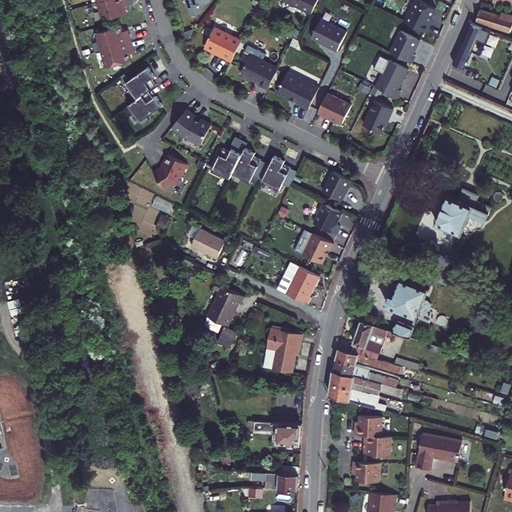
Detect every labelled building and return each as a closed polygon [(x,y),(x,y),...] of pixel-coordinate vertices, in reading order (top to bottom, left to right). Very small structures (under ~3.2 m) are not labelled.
[(94,0),(99,16),(122,9),(120,2),(119,0),(94,0)] [(183,0),(186,11),(197,8),(195,1),(197,0),(183,0)] [(288,0),(308,10),(313,0),(288,0)] [(409,0),(401,17),(423,28),(427,20),(425,19),(432,4),(424,0),(409,0)] [(478,5),(474,16),(509,28),(511,17),(511,12),(499,8),(498,12),(478,5)] [(344,28),(319,15),(309,34),(335,47),(344,28)] [(469,17),(450,58),(462,63),(476,32),(489,38),(493,28),(473,19),(469,17)] [(118,27),(116,21),(92,28),(103,63),(127,56),(125,49),(124,46),(130,44),(126,29),(120,31),(118,27)] [(228,58),(239,36),(210,22),(200,43),(218,51),(217,53),(228,58)] [(397,26),(386,48),(408,59),(412,52),(409,50),(416,36),(397,26)] [(265,86),(275,65),(248,51),(238,70),(255,79),(255,80),(255,81),(265,86)] [(380,70),(373,84),(395,95),(398,88),(396,86),(406,66),(378,52),(371,65),(380,70)] [(120,69),(117,72),(127,86),(125,87),(131,96),(144,87),(153,81),(148,74),(151,72),(144,62),(125,76),(120,69)] [(305,106),(316,84),(285,68),(274,90),(286,96),(287,94),(294,98),(293,100),(305,106)] [(359,77),(354,87),(366,93),(371,83),(359,77)] [(131,96),(123,102),(129,111),(131,109),(139,120),(145,116),(142,113),(159,101),(152,92),(149,94),(144,87),(131,96)] [(343,122),(352,104),(329,92),(319,110),(343,122)] [(390,106),(372,97),(359,121),(378,130),(390,106)] [(183,105),(169,122),(181,132),(198,140),(208,121),(197,115),(196,117),(192,115),(193,113),(183,105)] [(25,156),(39,153),(33,131),(20,134),(25,156)] [(237,142),(241,144),(244,139),(232,133),(226,144),(228,145),(234,148),(237,142)] [(229,169),(241,144),(237,142),(234,148),(228,145),(226,148),(219,144),(207,168),(217,173),(218,170),(226,174),(229,169)] [(249,172),(258,177),(261,172),(252,167),(257,156),(250,153),(251,149),(241,144),(229,169),(237,173),(236,175),(245,180),(249,172)] [(184,161),(165,151),(158,164),(150,169),(160,186),(173,178),(176,173),(177,174),(184,161)] [(261,172),(258,177),(267,181),(266,183),(275,188),(279,180),(286,184),(288,179),(282,176),(287,164),(280,161),(281,158),(271,152),(266,161),(261,172)] [(266,161),(257,156),(252,167),(261,172),(266,161)] [(287,164),(282,176),(288,179),(294,168),(287,164)] [(319,188),(338,198),(348,177),(329,167),(319,188)] [(447,189),(444,188),(432,216),(457,227),(466,208),(481,214),(485,206),(473,201),(473,199),(467,196),(470,190),(469,187),(453,180),(450,181),(447,189)] [(158,195),(154,204),(171,211),(175,202),(158,195)] [(339,209),(321,200),(311,220),(333,231),(337,224),(332,221),(339,209)] [(225,240),(198,226),(189,244),(216,258),(225,240)] [(302,227),(300,231),(308,236),(310,231),(302,227)] [(327,249),(330,241),(310,231),(308,236),(300,231),(292,248),(319,261),(325,248),(327,249)] [(426,256),(436,261),(449,266),(454,254),(431,243),(426,256)] [(288,260),(281,274),(289,278),(296,265),(288,260)] [(449,266),(436,261),(430,274),(445,280),(450,267),(449,266)] [(274,288),(307,303),(311,295),(309,294),(318,276),(296,265),(289,278),(281,274),(274,288)] [(415,315),(428,284),(400,273),(393,289),(389,287),(384,299),(406,309),(405,311),(415,315)] [(225,285),(210,315),(231,325),(242,302),(244,303),(247,296),(225,285)] [(10,300),(14,313),(25,309),(22,297),(10,300)] [(393,315),(389,326),(405,331),(408,321),(393,315)] [(403,337),(405,331),(389,326),(361,316),(350,348),(377,356),(386,330),(403,337)] [(299,355),(303,334),(271,328),(268,347),(278,349),(275,368),(295,371),(298,355),(299,355)] [(427,331),(425,338),(434,341),(436,335),(427,331)] [(336,356),(356,362),(357,358),(405,371),(406,365),(392,361),(377,356),(350,348),(338,344),(336,356)] [(395,352),(392,361),(406,365),(416,368),(419,359),(395,352)] [(355,366),(356,362),(336,356),(334,366),(378,379),(380,373),(355,366)] [(331,379),(364,388),(365,383),(381,387),(383,380),(378,379),(334,366),(331,379)] [(328,391),(334,392),(375,404),(377,396),(362,392),(364,388),(331,379),(328,391)] [(390,452),(391,432),(380,432),(381,413),(358,412),(358,418),(358,423),(353,423),(353,431),(363,431),(363,439),(367,439),(367,451),(390,452)] [(302,425),(248,419),(248,424),(253,425),(253,431),(280,435),(280,443),(301,446),(302,425)] [(459,434),(420,428),(415,462),(429,464),(431,452),(442,453),(442,451),(456,453),(459,434)] [(355,465),(355,470),(355,477),(378,477),(379,459),(352,458),(351,465),(355,465)] [(281,466),(280,473),(299,476),(300,468),(281,466)] [(511,466),(510,466),(506,482),(504,481),(503,486),(504,486),(502,496),(511,499),(511,466)] [(278,481),(278,490),(298,493),(299,476),(280,473),(267,472),(267,480),(278,481)] [(398,491),(376,488),(373,511),(395,511),(396,510),(398,491)] [(445,496),(435,497),(436,500),(426,501),(427,511),(469,511),(468,497),(445,499),(445,496)]
